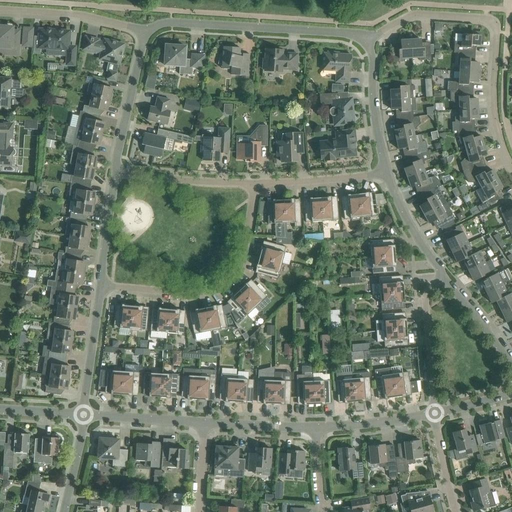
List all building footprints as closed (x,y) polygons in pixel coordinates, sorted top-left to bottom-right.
[(442,32),(442,24),(434,23),(434,31),(442,32)] [(0,27),(0,47),(4,48),(4,47),(6,47),(6,54),(17,54),(18,42),(11,42),(12,28),(0,27)] [(32,44),(33,34),(32,34),(32,29),(24,28),(23,45),(31,46),(31,44),(32,44)] [(34,36),(33,54),(40,54),(40,48),(46,48),(68,50),(67,57),(67,65),(74,65),(74,57),(75,47),(68,47),(69,31),(39,30),(39,36),(34,36)] [(454,53),(458,53),(473,54),(473,46),(479,46),(480,40),(483,40),(483,35),(481,33),(473,32),(473,35),(462,34),(462,42),(454,41),(454,53)] [(99,40),(86,37),(83,50),(95,53),(96,52),(101,53),(100,59),(108,61),(106,71),(109,72),(107,79),(115,80),(117,73),(116,73),(119,60),(120,61),(124,45),(116,44),(117,41),(111,39),(111,41),(104,39),(104,42),(98,41),(99,40)] [(431,60),(430,55),(430,45),(421,45),(421,39),(411,40),(412,58),(419,57),(419,61),(431,60)] [(405,58),(412,58),(411,40),(400,41),(401,47),(392,47),(393,62),(405,62),(405,58)] [(204,81),(204,66),(205,56),(204,56),(192,55),(192,60),(185,59),(186,46),(166,45),(165,55),(163,55),(161,56),(161,60),(162,62),(164,62),(164,65),(179,66),(179,74),(191,75),(191,80),(204,81)] [(248,76),(249,64),(249,54),(242,54),(242,57),(239,56),(240,48),(223,47),(223,55),(221,55),(218,64),(222,65),(222,69),(229,69),(229,66),(232,67),(231,75),(248,76)] [(283,53),(283,51),(266,50),(265,59),(263,59),(263,68),(265,69),(265,71),(282,72),(282,69),(296,70),(297,54),(283,53)] [(323,63),(322,70),(336,71),(336,82),(339,82),(349,83),(350,72),(351,58),(347,55),(339,54),(339,53),(327,52),(327,53),(324,53),(323,63)] [(472,62),(473,54),(458,53),(457,64),(460,64),(460,72),(481,73),(481,66),(478,66),(478,62),(472,62)] [(480,80),(481,73),(460,72),(459,79),(456,79),(456,82),(448,81),(447,90),(471,91),(471,83),(477,83),(477,79),(480,80)] [(37,73),(36,83),(50,83),(50,74),(37,73)] [(10,79),(1,78),(0,78),(0,110),(1,110),(1,107),(8,107),(9,89),(22,89),(22,81),(10,80),(10,79)] [(108,81),(98,79),(93,78),(91,84),(89,83),(86,95),(91,96),(109,100),(112,88),(107,87),(108,81)] [(414,85),(411,85),(411,80),(396,81),(396,89),(390,90),(391,100),(415,98),(414,90),(414,85)] [(471,91),(450,90),(450,94),(450,100),(454,102),(456,102),(459,102),(459,110),(477,109),(477,99),(471,99),(471,91)] [(337,93),(319,94),(320,105),(333,104),(333,107),(332,108),(331,108),(330,109),(329,111),(329,112),(329,114),(330,115),(331,116),(333,116),(334,116),(335,125),(344,124),(354,123),(353,115),(353,114),(352,114),(351,113),(350,113),(349,109),(350,109),(349,99),(339,100),(338,100),(337,93)] [(107,111),(109,100),(91,96),(89,106),(84,105),(82,112),(85,112),(100,116),(101,110),(107,111)] [(52,97),(51,102),(65,106),(66,100),(52,97)] [(170,100),(167,99),(157,97),(155,105),(156,105),(156,108),(150,107),(147,120),(167,125),(170,111),(168,111),(170,100)] [(413,117),(413,110),(416,110),(415,98),(391,100),(392,110),(397,110),(398,119),(413,117)] [(194,100),(191,112),(198,114),(201,102),(194,100)] [(455,122),(452,122),(452,132),(457,131),(472,128),(472,119),(478,119),(477,109),(459,110),(460,117),(457,117),(455,117),(455,122)] [(85,112),(82,112),(80,111),(76,128),(102,134),(104,123),(99,122),(100,116),(85,112)] [(413,129),(416,128),(420,124),(419,116),(413,117),(398,119),(400,129),(394,130),(396,140),(414,136),(413,129)] [(43,120),(19,119),(19,123),(24,123),(24,129),(37,130),(37,124),(43,124),(43,120)] [(13,124),(0,123),(0,165),(11,166),(12,156),(13,156),(15,155),(15,153),(15,152),(15,151),(14,150),(13,149),(12,149),(12,148),(8,147),(9,138),(12,138),(13,124)] [(267,145),(267,135),(267,126),(260,126),(260,132),(255,132),(255,142),(250,142),(250,144),(237,144),(237,160),(250,160),(249,162),(260,162),(260,145),(267,145)] [(99,145),(102,134),(76,128),(72,145),(73,145),(77,146),(92,150),(93,144),(99,145)] [(201,142),(201,152),(203,152),(203,161),(212,161),(218,161),(220,162),(220,153),(228,153),(229,144),(229,137),(230,128),(219,128),(218,136),(202,135),(202,137),(201,141),(201,142)] [(466,150),(483,145),(481,136),(475,137),(472,128),(457,131),(461,144),(464,143),(466,150)] [(158,129),(156,136),(166,138),(165,138),(167,139),(174,140),(182,142),(184,135),(169,132),(158,129)] [(319,142),(320,149),(321,159),(324,159),(325,161),(334,160),(334,158),(356,156),(355,142),(356,142),(355,129),(335,131),(336,139),(330,140),(330,141),(319,142)] [(47,130),(46,138),(54,140),(55,132),(47,130)] [(144,133),(142,145),(145,145),(143,153),(160,157),(162,149),(163,150),(171,151),(174,140),(167,139),(165,138),(166,138),(156,136),(154,135),(144,133)] [(287,142),(277,142),(277,144),(277,155),(281,154),(281,162),(297,161),(296,153),(295,153),(295,149),(303,149),(302,139),(302,133),(286,133),(287,142)] [(406,158),(421,153),(428,152),(425,141),(422,142),(421,134),(414,136),(396,140),(399,150),(404,149),(406,158)] [(57,143),(47,140),(45,148),(55,150),(57,143)] [(92,150),(77,146),(73,145),(69,164),(76,165),(94,169),(96,157),(91,156),(92,150)] [(463,174),(483,165),(481,157),(486,155),(483,145),(466,150),(468,157),(465,158),(460,163),(463,174)] [(408,178),(424,172),(422,165),(425,164),(421,153),(406,158),(410,166),(404,168),(408,178)] [(92,180),(94,169),(76,165),(74,176),(72,176),(70,183),(75,184),(75,183),(86,185),(87,179),(92,180)] [(481,187),(497,179),(492,170),(487,173),(483,165),(463,174),(468,182),(475,183),(478,181),(481,187)] [(434,176),(430,178),(427,179),(424,172),(408,178),(411,188),(417,186),(420,195),(438,187),(441,186),(439,180),(434,176)] [(488,205),(492,203),(501,198),(497,191),(502,188),(497,179),(481,187),(485,194),(482,195),(486,202),(477,207),(480,212),(489,207),(488,205)] [(90,186),(86,185),(75,183),(75,184),(74,190),(77,190),(75,201),(93,204),(95,192),(89,192),(90,186)] [(424,215),(447,203),(438,187),(420,195),(425,203),(419,206),(424,215)] [(361,217),(367,217),(377,215),(375,194),(366,195),(366,193),(358,194),(361,217)] [(344,219),(361,217),(358,194),(351,195),(351,197),(342,198),(343,208),(344,219)] [(339,220),(338,208),(337,198),(328,199),(328,197),(320,198),(322,221),(339,220)] [(306,222),(322,221),(320,198),(313,198),(313,200),(304,201),(306,222)] [(268,224),(284,223),(283,200),(276,200),(276,202),(267,202),(268,224)] [(301,227),(300,211),(300,201),(291,201),(291,200),(283,200),(284,223),(294,223),(294,227),(301,227)] [(93,204),(75,201),(71,201),(69,212),(71,212),(70,218),(85,221),(86,215),(92,215),(93,204)] [(438,228),(452,221),(455,220),(449,209),(449,203),(448,202),(447,203),(424,215),(429,224),(434,221),(438,228)] [(507,225),(511,222),(511,203),(511,202),(499,208),(507,225)] [(84,227),(85,221),(70,218),(69,224),(67,224),(65,235),(70,236),(88,239),(90,227),(84,227)] [(451,251),(468,243),(460,225),(455,227),(456,229),(444,235),(447,242),(448,249),(450,248),(451,251)] [(362,230),(363,237),(370,236),(370,238),(375,237),(375,233),(370,234),(369,229),(362,230)] [(351,239),(362,237),(362,230),(351,235),(351,239)] [(29,243),(30,235),(16,232),(15,240),(29,243)] [(497,242),(502,240),(501,240),(498,234),(493,236),(497,242)] [(87,250),(88,239),(70,236),(68,247),(66,247),(65,253),(80,255),(81,249),(87,250)] [(491,246),(495,244),(490,237),(486,239),(489,246),(491,246)] [(371,257),(395,256),(394,248),(393,248),(392,239),(370,241),(371,257)] [(502,240),(497,242),(502,249),(505,247),(502,240)] [(286,247),(275,244),(265,241),(263,250),(261,250),(259,257),(282,263),(282,262),(288,263),(290,255),(284,253),(286,247)] [(463,259),(473,254),(468,243),(451,251),(453,255),(452,255),(456,260),(457,262),(463,259)] [(495,244),(491,246),(494,252),(499,250),(495,244)] [(468,270),(485,262),(480,251),(473,254),(463,259),(464,261),(465,267),(466,267),(468,270)] [(80,255),(65,253),(58,252),(57,259),(62,265),(66,266),(65,271),(83,274),(85,262),(79,261),(80,255)] [(373,274),(385,273),(395,272),(394,263),(396,263),(395,256),(371,257),(373,274)] [(278,279),(282,263),(259,257),(257,264),(259,265),(256,273),(266,276),(278,279)] [(504,258),(500,260),(503,266),(508,264),(504,258)] [(490,273),(489,271),(495,269),(491,260),(485,262),(468,270),(470,273),(468,274),(472,279),(473,281),(490,273)] [(47,280),(46,286),(52,287),(73,290),(75,290),(76,284),(82,285),(83,274),(65,271),(56,270),(55,281),(47,280)] [(504,270),(481,281),(482,283),(483,289),(484,289),(486,292),(503,284),(509,281),(504,270)] [(380,294),(404,292),(403,285),(402,285),(401,276),(391,276),(379,278),(380,294)] [(255,308),(267,297),(252,281),(245,287),(244,286),(239,291),(255,308)] [(496,301),(508,294),(503,284),(486,292),(488,296),(486,296),(490,301),(491,303),(496,301)] [(72,296),(73,290),(52,287),(49,304),(58,305),(76,308),(78,297),(72,296)] [(234,297),(228,303),(232,308),(230,310),(237,324),(255,308),(239,291),(233,296),(234,297)] [(382,310),(393,310),(403,309),(403,300),(404,300),(404,292),(380,294),(382,310)] [(501,311),(511,306),(511,292),(508,294),(496,301),(497,302),(498,309),(500,308),(501,311)] [(75,320),(76,308),(58,305),(56,317),(54,316),(53,323),(68,325),(69,319),(75,320)] [(130,329),(132,306),(125,305),(125,307),(116,306),(114,328),(130,329)] [(146,331),(148,319),(148,309),(139,308),(140,307),(132,306),(130,329),(146,331)] [(226,328),(224,316),(222,306),(213,308),(213,306),(206,308),(210,331),(226,328)] [(507,322),(511,320),(511,319),(511,306),(501,311),(503,315),(501,316),(505,320),(507,322)] [(209,331),(210,331),(206,308),(198,309),(198,311),(190,313),(192,323),(194,334),(195,334),(195,339),(210,336),(209,331)] [(167,333),(169,309),(161,309),(161,310),(152,309),(151,319),(150,331),(167,333)] [(183,334),(184,322),(185,312),(176,312),(176,310),(169,309),(167,333),(183,334)] [(329,310),(331,326),(338,325),(338,316),(337,316),(336,309),(329,310)] [(376,331),(407,329),(406,321),(404,322),(404,313),(394,313),(382,314),(382,320),(375,321),(376,331)] [(48,322),(46,339),(53,340),(71,343),(73,332),(67,331),(68,325),(53,323),(48,322)] [(267,325),(266,335),(274,335),(274,325),(267,325)] [(250,336),(249,347),(257,348),(258,338),(258,328),(250,336)] [(384,347),(396,346),(406,346),(406,337),(407,336),(407,329),(376,331),(377,342),(384,341),(384,347)] [(321,339),(322,349),(330,349),(330,339),(329,339),(329,335),(322,336),(322,339),(321,339)] [(70,354),(71,343),(53,340),(52,347),(45,346),(43,357),(44,357),(63,360),(64,354),(70,354)] [(293,355),(293,344),(284,345),(284,355),(293,355)] [(173,351),(172,365),(180,365),(181,351),(173,351)] [(369,351),(351,352),(352,360),(365,359),(365,361),(370,360),(369,351)] [(44,357),(42,374),(47,375),(50,375),(50,376),(68,378),(70,367),(64,366),(65,360),(63,360),(44,357)] [(273,404),(274,372),(274,367),(258,370),(258,380),(257,392),(257,402),(266,402),(266,403),(273,404)] [(198,400),(199,369),(183,368),(182,375),(181,397),(190,398),(190,399),(198,400)] [(392,374),(391,368),(375,370),(375,377),(379,398),(387,397),(388,398),(395,397),(392,374)] [(215,389),(215,377),(216,370),(199,369),(198,400),(205,400),(205,398),(214,399),(215,389)] [(123,371),(116,371),(106,370),(105,392),(114,393),(114,394),(121,395),(123,371)] [(138,394),(139,384),(139,372),(123,371),(121,395),(129,395),(129,394),(138,394)] [(254,380),(248,379),(248,372),(238,372),(238,375),(237,375),(236,402),(243,403),(243,401),(252,401),(253,392),(254,380)] [(273,404),(281,404),(281,402),(290,403),(291,381),(283,381),(283,372),(274,372),(273,404)] [(352,372),(336,373),(336,380),(337,392),(338,402),(347,401),(347,402),(355,402),(352,373),(352,372)] [(363,378),(353,379),(355,402),(362,401),(362,400),(371,399),(370,389),(369,377),(369,372),(363,372),(363,378)] [(392,374),(395,397),(403,396),(402,395),(411,393),(408,372),(392,374)] [(159,397),(161,374),(144,373),(143,395),(152,395),(152,397),(159,397)] [(330,380),(329,380),(329,374),(323,374),(321,373),(313,374),(313,375),(314,404),(322,404),(322,402),(331,402),(330,392),(330,380)] [(176,397),(177,387),(177,375),(161,374),(159,397),(167,398),(167,396),(176,397)] [(236,402),(237,375),(221,374),(220,389),(219,399),(228,400),(228,402),(236,402)] [(50,376),(50,375),(47,375),(45,376),(45,385),(46,387),(45,393),(60,395),(61,389),(67,390),(68,378),(50,376)] [(313,375),(302,375),(297,375),(297,382),(297,393),(298,403),(307,403),(307,405),(314,404),(313,375)] [(411,381),(411,392),(421,392),(421,381),(411,381)] [(481,434),(475,435),(478,445),(484,444),(505,438),(503,429),(500,420),(493,422),(494,423),(490,424),(490,423),(479,426),(481,434)] [(453,435),(451,438),(454,440),(457,449),(453,450),(456,460),(468,457),(467,454),(476,452),(477,451),(476,447),(474,438),(468,439),(467,436),(465,429),(459,431),(456,429),(455,432),(452,433),(453,435)] [(28,453),(29,444),(29,434),(15,433),(14,446),(4,445),(4,446),(3,467),(13,468),(14,452),(28,453)] [(58,456),(59,445),(60,445),(61,444),(61,443),(62,442),(62,441),(62,440),(62,439),(62,438),(61,437),(60,436),(59,436),(59,435),(58,435),(57,435),(56,435),(55,435),(54,435),(53,436),(52,437),(52,438),(42,437),(42,440),(35,439),(34,449),(33,462),(51,463),(51,456),(58,456)] [(118,449),(119,440),(99,438),(98,458),(113,459),(112,466),(126,467),(127,450),(118,449)] [(395,458),(397,473),(408,472),(407,464),(415,463),(415,459),(422,458),(420,440),(404,442),(404,444),(397,445),(399,458),(395,458)] [(159,468),(160,442),(147,441),(146,444),(137,443),(136,460),(145,461),(145,467),(159,468)] [(183,450),(183,449),(180,447),(177,446),(174,445),(171,444),(170,449),(163,448),(161,467),(187,468),(188,456),(187,456),(187,450),(183,450)] [(397,473),(395,458),(393,445),(385,446),(384,444),(369,446),(371,464),(380,463),(380,467),(385,467),(385,470),(388,469),(389,478),(397,477),(397,473)] [(214,469),(214,476),(225,476),(235,477),(244,478),(244,469),(245,459),(238,459),(238,447),(216,446),(214,469)] [(362,462),(355,463),(355,455),(354,456),(353,448),(347,448),(347,447),(337,448),(338,456),(337,456),(337,464),(339,463),(339,471),(349,471),(349,470),(352,469),(353,479),(364,478),(362,462)] [(270,467),(271,459),(271,449),(256,448),(255,454),(249,454),(248,471),(263,472),(263,467),(270,467)] [(278,467),(278,474),(287,474),(289,472),(289,469),(293,470),(302,470),(303,470),(304,469),(305,469),(305,460),(304,460),(305,451),(287,450),(287,454),(279,453),(279,457),(278,467)] [(39,474),(35,473),(33,473),(32,481),(40,482),(41,476),(39,474)] [(475,489),(469,491),(472,502),(470,502),(473,511),(482,508),(487,507),(487,508),(496,506),(491,491),(489,491),(486,479),(482,480),(473,482),(475,489)] [(40,482),(32,481),(27,481),(24,495),(25,497),(30,498),(28,505),(45,509),(46,501),(48,502),(50,495),(40,493),(38,490),(39,490),(41,482),(40,482)] [(275,481),(274,493),(282,493),(283,482),(275,481)] [(406,494),(400,496),(404,509),(409,507),(410,511),(433,511),(429,496),(422,498),(420,492),(406,493),(406,494)] [(173,493),(173,501),(186,502),(186,494),(173,493)] [(397,502),(395,493),(385,496),(387,504),(397,502)] [(385,503),(383,495),(376,496),(378,505),(385,503)] [(344,510),(343,510),(342,511),(370,511),(370,509),(368,498),(364,498),(354,500),(355,506),(343,508),(344,510)] [(244,500),(241,500),(231,499),(231,505),(225,505),(225,507),(219,506),(218,511),(236,511),(236,507),(244,508),(244,500)] [(304,504),(294,503),(282,503),(281,511),(309,511),(303,510),(304,504)]
